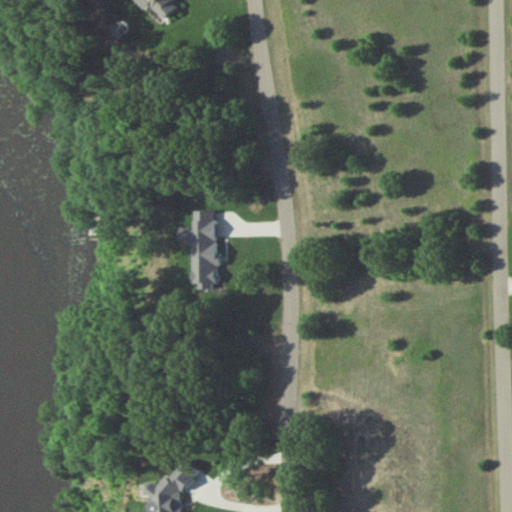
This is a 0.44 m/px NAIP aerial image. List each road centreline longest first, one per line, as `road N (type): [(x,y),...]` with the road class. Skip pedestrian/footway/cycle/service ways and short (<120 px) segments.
road 1 (residential): [(254,0),(293,279),(290,511)]
road 2 (residential): [(511,471),(498,0)]
